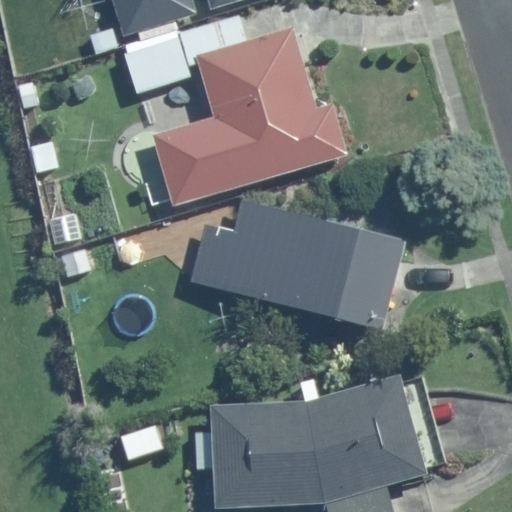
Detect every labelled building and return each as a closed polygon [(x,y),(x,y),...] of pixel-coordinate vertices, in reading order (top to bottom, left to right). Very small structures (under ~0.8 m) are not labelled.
[(114,0),(127,35),(197,10),(193,0),(114,0)] [(139,94),(194,77),(203,74),(217,121),(154,140),(175,207),(193,201),(347,153),(332,105),(316,110),(292,33),(251,45),(242,16),(181,35),(177,21),(140,32),(143,42),(125,47),(139,94)] [(191,282),(201,284),(388,329),(409,240),(244,201),(237,232),(205,225),(191,282)] [(124,268),(128,266),(185,246),(175,217),(114,239),(124,268)] [(430,472),(442,468),(413,376),(387,384),(310,408),(213,408),(216,506),(329,505),(330,511),(395,511),(387,485),(430,472)] [(122,434),(132,463),(169,450),(159,421),(122,434)]
